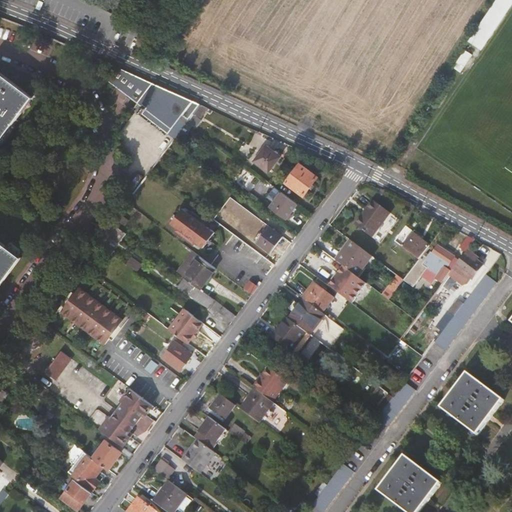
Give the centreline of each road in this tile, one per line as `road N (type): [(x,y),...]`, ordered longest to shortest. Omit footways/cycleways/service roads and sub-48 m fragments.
road 1 (residential): [(106,511),(362,167)]
road 2 (unclassified): [(0,5),(362,167)]
road 3 (unclassified): [(362,167),(511,249)]
